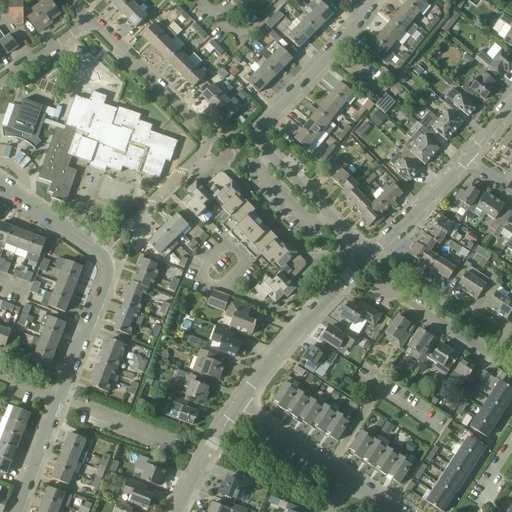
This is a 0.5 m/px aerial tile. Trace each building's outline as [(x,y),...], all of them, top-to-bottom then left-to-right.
[(61,14),(51,0),(46,0),(33,10),(36,14),(29,19),(39,32),(46,27),(45,25),(61,14)] [(113,0),(111,2),(120,11),(130,0),(113,0)] [(130,0),(120,11),(128,19),(140,8),(135,3),(137,0),(130,0)] [(240,0),(236,0),(234,3),(239,8),(244,4),(240,0)] [(334,14),(320,0),(316,0),(315,2),(319,6),(314,11),(325,23),(334,14)] [(408,0),(407,2),(420,12),(428,3),(424,0),(408,0)] [(456,0),(453,5),(460,9),(465,2),(462,0),(456,0)] [(24,2),(18,2),(10,2),(10,18),(18,18),(18,25),(24,25),(24,2)] [(399,11),(412,22),(420,12),(407,2),(399,11)] [(176,10),(181,15),(185,12),(179,6),(176,10)] [(128,19),(137,28),(153,12),(149,8),(144,12),(140,8),(128,19)] [(305,12),(301,15),(317,31),(325,23),(314,11),(309,16),(305,12)] [(412,37),(419,27),(412,22),(399,11),(392,20),(405,31),(412,37)] [(187,21),(190,17),(185,12),(181,15),(187,21)] [(499,36),(505,39),(504,41),(511,46),(511,19),(504,13),(500,19),(505,23),(499,33),(499,36)] [(180,24),(185,19),(181,15),(176,20),(180,24)] [(297,28),(308,40),(317,31),(301,15),(298,19),(302,23),(297,28)] [(436,16),(432,22),(436,25),(440,19),(436,16)] [(449,17),(440,28),(446,33),(455,22),(449,17)] [(271,29),(276,24),(271,18),(266,23),(271,29)] [(397,41),(405,31),(392,20),(384,30),(397,41)] [(436,25),(432,22),(426,29),(430,32),(436,25)] [(163,33),(151,45),(160,53),(176,37),(182,31),(174,23),(168,28),(163,33)] [(193,27),(198,32),(202,29),(196,23),(193,27)] [(143,36),(151,45),(163,33),(154,24),(143,36)] [(300,48),(308,40),(297,28),(292,33),(288,29),(284,33),(300,48)] [(198,32),(204,38),(207,34),(202,29),(198,32)] [(5,38),(0,30),(0,42),(8,54),(19,46),(11,34),(5,38)] [(389,50),(397,41),(384,30),(376,39),(389,50)] [(269,35),(275,41),(278,43),(278,44),(279,42),(282,39),(273,31),(269,35)] [(421,35),(416,41),(420,44),(425,38),(421,35)] [(176,37),(160,53),(168,62),(180,50),(185,45),(176,37)] [(382,59),(389,50),(376,39),(369,49),(382,59)] [(210,44),(215,49),(219,46),(213,40),(210,44)] [(416,41),(411,47),(415,50),(420,44),(416,41)] [(293,59),(278,43),(274,47),(278,51),(273,56),(285,67),(293,59)] [(215,49),(221,55),(224,51),(219,46),(215,49)] [(482,50),(477,55),(501,76),(505,71),(508,73),(511,67),(511,57),(503,49),(494,60),(482,50)] [(168,62),(177,70),(189,59),(180,50),(168,62)] [(410,57),(406,53),(404,55),(402,59),(401,59),(405,63),(410,57)] [(471,67),(476,61),(468,54),(463,60),(471,67)] [(260,60),(276,76),(285,67),(273,56),(268,61),(264,57),(260,60)] [(189,59),(177,70),(185,79),(197,67),(189,59)] [(400,69),(405,63),(401,59),(396,66),(400,69)] [(256,73),(267,85),(276,76),(260,60),(257,64),(261,68),(256,73)] [(235,66),(230,71),(234,76),(239,71),(235,66)] [(419,76),(424,71),(418,66),(413,71),(419,76)] [(197,67),(185,79),(194,88),(206,76),(197,67)] [(381,71),(385,75),(386,76),(390,72),(384,67),(381,71)] [(217,73),(223,80),(228,75),(222,68),(217,73)] [(492,87),(496,82),(484,72),(480,77),(480,76),(471,88),(485,100),(494,88),(492,87)] [(267,85),(256,73),(251,78),(247,74),(243,78),(259,93),(267,85)] [(398,80),(403,84),(408,79),(403,74),(398,80)] [(341,82),(333,92),(346,102),(354,93),(341,82)] [(402,89),(398,83),(391,88),(394,94),(402,89)] [(202,95),(210,104),(225,89),(222,85),(218,89),(213,84),(202,95)] [(226,89),(230,93),(234,88),(230,84),(226,89)] [(230,102),(225,97),(230,93),(226,89),(225,89),(210,104),(219,113),(230,102)] [(243,100),(248,95),(242,90),(237,95),(243,100)] [(65,131),(57,128),(39,178),(53,183),(71,189),(78,171),(69,168),(73,156),(91,163),(92,158),(108,164),(107,167),(121,172),(123,167),(137,172),(138,166),(143,167),(146,163),(163,169),(166,160),(171,162),(178,141),(151,131),(153,125),(140,121),(142,115),(128,110),(126,116),(116,113),(117,109),(105,104),(108,96),(93,91),(90,100),(76,96),(65,126),(66,126),(65,131)] [(338,112),(343,115),(347,110),(343,107),(346,102),(333,92),(326,101),(338,112)] [(386,94),(375,105),(385,114),(395,103),(386,94)] [(466,100),(461,95),(459,94),(451,95),(444,102),(455,112),(459,108),(469,117),(476,109),(471,104),(473,102),(468,97),(466,100)] [(12,137),(15,138),(18,138),(20,139),(21,139),(24,141),(26,142),(29,143),(30,144),(32,146),(34,148),(36,150),(36,149),(35,148),(42,141),(39,138),(47,115),(41,113),(44,106),(24,99),(21,106),(16,104),(8,127),(3,128),(4,137),(2,137),(2,138),(5,137),(7,137),(10,137),(12,137)] [(331,121),(338,112),(326,101),(318,111),(331,121)] [(219,113),(227,121),(243,106),(239,102),(235,106),(230,102),(219,113)] [(452,116),(455,112),(444,102),(441,106),(446,111),(439,119),(454,133),(461,125),(452,116)] [(363,107),(358,112),(362,115),(367,110),(363,107)] [(387,118),(379,110),(370,120),(378,128),(387,118)] [(310,120),(323,131),(331,121),(318,111),(310,120)] [(362,115),(358,112),(353,119),(356,122),(362,115)] [(423,126),(434,136),(438,132),(447,141),(454,133),(439,119),(434,114),(423,126)] [(247,120),(242,115),(238,119),(243,124),(247,120)] [(303,129),(315,140),(323,131),(310,120),(303,129)] [(351,128),(344,122),(339,128),(343,131),(347,134),(351,128)] [(366,123),(362,127),(368,132),(371,128),(366,123)] [(430,140),(434,136),(423,126),(419,130),(425,135),(417,143),(433,157),(440,149),(430,140)] [(309,148),(315,141),(315,140),(303,129),(295,139),(308,149),(309,148)] [(337,138),(341,141),(347,134),(343,131),(337,138)] [(511,131),(503,146),(506,148),(501,155),(511,162),(511,131)] [(401,150),(412,160),(416,156),(425,165),(433,157),(417,143),(410,151),(405,146),(401,150)] [(332,144),(327,150),(331,153),(336,147),(332,144)] [(322,156),(326,159),(331,153),(327,150),(322,156)] [(418,173),(408,165),(412,160),(401,150),(390,162),(401,172),(399,174),(404,179),(406,177),(411,181),(418,173)] [(350,177),(353,174),(348,169),(345,172),(341,168),(332,178),(338,184),(340,187),(350,177)] [(376,173),(380,177),(384,172),(381,168),(376,173)] [(221,172),(219,173),(210,182),(221,193),(233,181),(225,174),(223,172),(221,172)] [(345,191),(342,194),(346,198),(359,185),(350,177),(340,187),(345,191)] [(188,191),(191,194),(196,199),(205,190),(197,181),(188,191)] [(242,190),(233,181),(221,193),(230,202),(239,193),(242,190)] [(208,192),(215,199),(217,197),(225,205),(222,208),(231,217),(222,225),(257,260),(262,254),(271,263),(274,260),(282,268),(279,271),(281,273),(273,281),(270,278),(261,287),(259,285),(255,289),(265,299),(269,295),(277,287),(286,278),(289,275),(293,279),(300,273),(289,262),(280,253),(272,245),(263,236),(255,228),(238,210),(230,202),(221,193),(210,182),(206,186),(210,190),(208,192)] [(385,192),(395,202),(404,193),(394,183),(390,187),(387,184),(382,189),(385,192)] [(363,187),(362,187),(360,184),(359,185),(346,198),(350,202),(347,205),(351,209),(363,196),(359,192),(363,187)] [(467,212),(476,199),(480,192),(470,186),(465,195),(460,192),(453,203),(467,212)] [(188,207),(198,218),(207,209),(204,206),(212,198),(214,200),(215,199),(208,192),(205,190),(196,199),(188,207)] [(385,192),(377,201),(386,210),(391,206),(394,209),(398,205),(395,202),(385,192)] [(239,193),(230,202),(238,210),(247,201),(239,193)] [(496,199),(487,193),(481,202),(476,199),(467,212),(465,214),(471,218),(474,212),(483,218),(486,214),(496,199)] [(191,194),(182,202),(188,207),(196,199),(191,194)] [(368,209),(372,205),(363,196),(351,209),(354,212),(357,209),(362,215),(368,209)] [(505,205),(496,199),(486,214),(495,220),(490,227),(496,230),(503,220),(498,216),(505,205)] [(261,222),(253,213),(256,210),(247,201),(238,210),(255,228),(261,222)] [(377,201),(372,205),(368,209),(381,222),(385,218),(382,215),(386,210),(377,201)] [(377,226),(381,222),(368,209),(362,215),(359,218),(369,227),(374,223),(377,226)] [(169,215),(166,218),(182,233),(189,225),(177,213),(172,218),(169,215)] [(454,222),(453,223),(442,216),(436,226),(447,234),(451,236),(454,231),(455,232),(460,226),(454,222)] [(511,216),(508,223),(503,220),(496,230),(501,234),(504,229),(511,234),(511,216)] [(182,233),(166,218),(164,220),(167,223),(162,228),(174,240),(182,233)] [(0,242),(1,243),(0,245),(0,247),(4,249),(5,245),(13,227),(1,222),(0,225),(0,242)] [(270,230),(261,222),(255,228),(263,236),(270,230)] [(441,244),(447,234),(436,226),(432,232),(429,230),(426,234),(438,242),(441,244)] [(13,227),(5,245),(17,249),(24,231),(13,227)] [(155,229),(152,232),(167,247),(174,240),(162,228),(158,232),(155,229)] [(278,239),(270,230),(263,236),(272,245),(278,239)] [(24,231),(17,249),(28,253),(29,253),(35,236),(24,231)] [(160,255),(167,247),(152,232),(149,235),(152,238),(148,242),(160,255)] [(419,244),(427,249),(431,252),(438,242),(426,234),(419,244)] [(35,236),(29,253),(28,253),(26,259),(31,261),(33,254),(40,257),(47,240),(35,236)] [(286,247),(278,239),(272,245),(280,253),(286,247)] [(454,250),(458,244),(452,240),(448,246),(454,250)] [(411,261),(416,263),(417,264),(427,249),(419,244),(416,242),(408,253),(414,257),(411,261)] [(286,247),(280,253),(289,262),(298,253),(289,244),(286,247)] [(463,247),(458,244),(454,250),(459,253),(463,247)] [(481,256),(484,250),(478,246),(475,252),(481,256)] [(459,253),(466,257),(470,252),(463,247),(459,253)] [(421,267),(423,263),(430,268),(437,256),(431,252),(427,249),(417,264),(421,267)] [(289,262),(300,273),(305,267),(306,265),(306,263),(305,260),(298,253),(289,262)] [(437,277),(439,273),(446,262),(437,256),(430,268),(434,270),(431,274),(437,277)] [(79,257),(76,264),(82,266),(85,260),(79,257)] [(44,258),(42,264),(48,266),(50,260),(44,258)] [(142,267),(141,271),(157,277),(159,271),(156,270),(158,264),(142,258),(139,266),(142,267)] [(446,262),(439,273),(449,280),(456,268),(452,265),(454,262),(449,258),(446,262)] [(67,260),(62,272),(79,278),(83,267),(82,266),(76,264),(67,260)] [(467,261),(456,277),(462,280),(457,287),(467,293),(480,273),(481,273),(471,267),(472,265),(467,261)] [(0,270),(8,274),(11,264),(5,262),(4,265),(0,263),(0,270)] [(24,280),(30,283),(34,273),(27,271),(26,274),(24,280)] [(157,277),(141,271),(139,276),(135,274),(132,282),(133,282),(148,288),(151,283),(154,284),(157,277)] [(62,272),(58,283),(75,290),(79,278),(62,272)] [(490,280),(480,273),(467,293),(477,300),(482,293),(487,296),(497,281),(499,277),(494,274),(490,280)] [(173,278),(171,283),(178,286),(180,280),(173,278)] [(288,298),(297,288),(286,278),(277,287),(285,295),(288,298)] [(35,281),(33,286),(39,289),(42,283),(35,281)] [(502,285),(497,281),(487,296),(492,300),(487,306),(497,313),(507,298),(510,294),(500,288),(502,285)] [(149,289),(148,288),(133,282),(131,286),(128,285),(125,292),(141,299),(143,294),(146,295),(149,289)] [(58,283),(53,294),(70,301),(75,290),(58,283)] [(178,286),(171,283),(169,289),(176,292),(178,286)] [(276,303),(285,295),(277,287),(269,295),(276,303)] [(225,311),(231,296),(214,290),(208,305),(225,311)] [(511,290),(511,291),(510,294),(507,298),(497,313),(507,319),(511,312),(511,290)] [(141,299),(125,292),(122,300),(125,301),(124,306),(140,312),(142,305),(139,304),(141,299)] [(66,312),(70,301),(53,294),(49,306),(66,312)] [(7,309),(10,304),(0,300),(0,311),(2,307),(7,309)] [(231,326),(252,334),(257,321),(247,318),(251,309),(232,301),(226,317),(234,320),(231,326)] [(375,326),(383,314),(363,301),(359,308),(350,303),(342,316),(356,325),(361,317),(375,326)] [(164,302),(162,307),(168,310),(171,304),(164,302)] [(140,312),(124,306),(122,310),(118,308),(115,316),(132,322),(134,317),(137,318),(140,312)] [(168,310),(162,307),(160,313),(166,315),(168,310)] [(180,320),(182,314),(175,312),(173,318),(180,320)] [(40,326),(46,328),(62,334),(67,323),(44,314),(40,326)] [(391,344),(395,346),(401,350),(411,335),(405,332),(411,323),(398,315),(387,333),(395,338),(391,344)] [(130,328),(132,322),(115,316),(113,323),(116,325),(114,329),(131,336),(133,329),(130,328)] [(27,321),(21,318),(18,324),(25,326),(27,321)] [(155,325),(153,330),(159,333),(162,327),(155,325)] [(230,331),(218,326),(212,340),(222,344),(220,351),(236,357),(242,343),(227,338),(230,331)] [(343,342),(351,347),(359,335),(348,328),(344,334),(331,326),(326,332),(328,334),(324,340),(338,349),(343,342)] [(1,327),(0,328),(0,343),(6,346),(12,331),(1,327)] [(46,328),(41,339),(58,346),(62,334),(46,328)] [(416,350),(412,356),(423,363),(424,362),(429,354),(432,349),(427,346),(433,338),(420,329),(409,346),(416,350)] [(159,333),(153,330),(151,336),(157,339),(159,333)] [(41,339),(37,351),(54,357),(58,346),(41,339)] [(103,349),(119,355),(121,350),(124,352),(127,345),(111,339),(109,343),(105,342),(103,349)] [(371,345),(366,342),(363,347),(368,350),(371,345)] [(424,362),(435,369),(446,376),(454,364),(448,360),(454,351),(442,344),(433,357),(429,354),(424,362)] [(331,367),(338,355),(326,347),(322,353),(312,346),(304,359),(318,367),(322,361),(331,367)] [(117,361),(119,355),(103,349),(100,357),(103,358),(102,362),(118,369),(120,362),(117,361)] [(201,349),(193,369),(220,380),(225,366),(215,362),(218,355),(201,349)] [(49,369),(54,357),(37,351),(32,362),(49,369)] [(140,364),(146,367),(148,361),(142,358),(140,364)] [(468,389),(476,378),(471,374),(476,366),(464,358),(455,371),(462,376),(457,382),(468,389)] [(115,375),(118,369),(102,362),(100,367),(96,365),(93,373),(110,379),(112,374),(115,375)] [(144,372),(146,367),(140,364),(137,370),(144,372)] [(302,376),(306,371),(296,365),(296,366),(293,370),(298,373),(302,376)] [(478,379),(485,384),(490,376),(491,375),(484,370),(478,379)] [(190,389),(187,395),(191,396),(191,397),(203,401),(209,387),(193,381),(195,377),(178,371),(174,383),(190,389)] [(110,379),(93,373),(91,380),(94,382),(92,386),(108,392),(111,386),(107,384),(110,379)] [(310,374),(307,380),(312,383),(315,378),(310,374)] [(154,379),(148,376),(145,384),(151,387),(154,379)] [(511,388),(496,378),(495,379),(490,387),(495,390),(511,400),(511,398),(511,388)] [(131,387),(137,390),(139,384),(133,381),(131,387)] [(279,406),(285,410),(299,390),(297,388),(296,390),(291,387),(292,385),(286,382),(273,402),(273,403),(274,402),(279,405),(279,406)] [(137,390),(131,387),(129,393),(135,395),(137,390)] [(472,398),(476,391),(472,388),(468,396),(472,398)] [(303,395),(304,393),(299,390),(285,410),(287,412),(288,411),(292,413),(291,414),(298,419),(311,398),(309,397),(308,399),(303,395)] [(495,390),(489,399),(505,410),(511,400),(495,390)] [(335,391),(331,397),(337,400),(340,395),(335,391)] [(187,407),(189,401),(185,400),(176,396),(172,408),(169,408),(167,415),(193,425),(195,419),(197,420),(200,412),(187,407)] [(439,401),(434,397),(430,402),(435,406),(439,401)] [(316,403),(317,401),(311,398),(298,419),(300,420),(301,419),(304,421),(304,422),(311,427),(325,404),(323,406),(322,405),(321,407),(316,403)] [(151,404),(140,399),(137,408),(147,412),(151,404)] [(483,408),(499,419),(505,410),(489,399),(483,408)] [(460,407),(464,410),(468,403),(464,401),(460,407)] [(330,410),(331,408),(325,404),(311,427),(312,428),(314,425),(318,427),(317,428),(325,433),(338,412),(336,411),(335,413),(330,410)] [(15,407),(10,419),(27,426),(31,413),(15,407)] [(460,416),(464,410),(460,407),(456,414),(460,416)] [(499,419),(483,408),(477,418),(493,428),(499,419)] [(344,416),(339,413),(338,412),(325,433),(326,434),(327,433),(331,435),(330,436),(338,441),(350,422),(343,418),(344,416)] [(376,424),(382,428),(385,422),(380,418),(376,424)] [(477,418),(471,427),(487,437),(493,428),(477,418)] [(27,426),(10,419),(5,431),(22,438),(27,426)] [(388,422),(384,428),(391,433),(395,427),(388,422)] [(451,430),(447,427),(443,434),(447,436),(451,430)] [(22,438),(5,431),(0,443),(17,450),(22,438)] [(363,431),(356,441),(349,451),(350,452),(350,451),(356,454),(355,455),(362,460),(369,449),(375,439),(373,437),(372,439),(367,436),(368,434),(363,431)] [(70,433),(66,444),(83,451),(87,439),(70,433)] [(443,443),(447,436),(443,434),(438,440),(443,443)] [(463,447),(479,457),(485,448),(469,437),(465,443),(460,440),(458,444),(463,447)] [(375,439),(369,449),(362,460),(364,461),(364,460),(368,462),(367,463),(375,468),(381,457),(388,447),(386,446),(385,448),(380,444),(381,442),(375,439)] [(17,450),(0,443),(0,444),(0,456),(13,462),(17,450)] [(89,453),(83,451),(66,444),(61,456),(78,462),(84,465),(89,453)] [(431,452),(435,455),(439,448),(435,445),(431,452)] [(388,447),(381,457),(375,468),(376,469),(377,468),(381,470),(380,471),(387,476),(394,466),(401,455),(398,454),(397,456),(392,452),(393,451),(388,447)] [(479,457),(463,447),(457,456),(473,466),(479,457)] [(431,452),(427,459),(431,461),(435,455),(431,452)] [(401,455),(394,466),(387,476),(389,477),(390,476),(393,478),(393,479),(400,484),(412,465),(405,461),(406,459),(401,455)] [(13,462),(0,456),(0,478),(1,478),(3,472),(8,474),(13,462)] [(78,462),(61,456),(57,467),(74,474),(78,462)] [(156,468),(158,462),(140,456),(136,468),(146,472),(143,479),(160,486),(165,471),(156,468)] [(451,465),(467,475),(473,466),(457,456),(451,465)] [(109,461),(102,458),(99,467),(95,465),(93,468),(98,470),(104,473),(109,461)] [(113,460),(109,471),(116,473),(120,463),(113,460)] [(446,462),(441,471),(445,474),(461,484),(467,475),(451,465),(446,462)] [(419,470),(423,473),(427,467),(423,464),(419,470)] [(74,474),(57,467),(52,478),(69,485),(74,474)] [(104,473),(98,470),(93,481),(100,484),(104,473)] [(414,477),(415,477),(419,480),(423,473),(419,470),(414,477)] [(252,479),(238,474),(236,480),(229,477),(226,484),(224,483),(220,493),(237,500),(241,488),(248,490),(252,479)] [(439,483),(455,494),(461,484),(445,474),(439,483)] [(140,490),(143,484),(129,479),(124,491),(133,495),(131,502),(147,508),(149,502),(151,502),(154,495),(140,490)] [(100,484),(93,481),(91,487),(98,489),(100,484)] [(411,492),(411,491),(415,485),(411,482),(407,489),(411,492)] [(455,494),(439,483),(433,492),(449,503),(455,494)] [(45,498),(62,505),(68,507),(73,496),(49,487),(45,498)] [(433,492),(427,501),(443,511),(449,503),(433,492)] [(0,511),(1,511),(3,511),(9,497),(0,493),(0,511)] [(58,511),(62,505),(45,498),(40,510),(46,511),(58,511)] [(79,511),(89,511),(92,504),(86,501),(84,507),(81,506),(78,511),(79,511)] [(288,503),(281,501),(278,506),(286,509),(288,503)] [(131,511),(133,508),(119,502),(115,511),(131,511)] [(247,511),(248,510),(235,504),(233,510),(213,503),(209,511),(247,511)]
